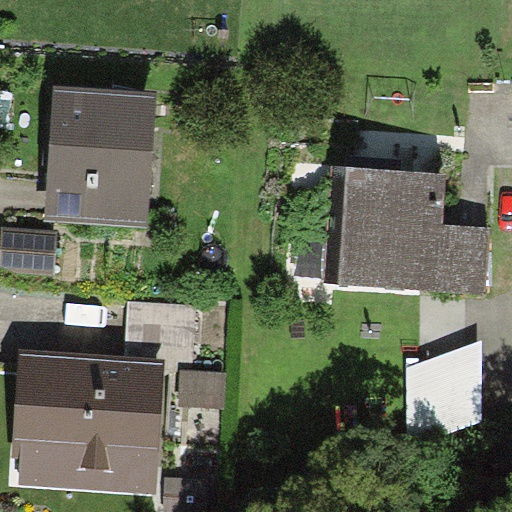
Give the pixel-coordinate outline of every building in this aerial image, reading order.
[(158,101),(56,94),(46,223),(149,230),(158,101)] [(349,174),(345,292),(491,298),(494,227),(448,225),(450,178),(349,174)] [(201,350),(201,304),(134,304),(134,350),(201,350)] [(482,344),(411,373),(411,447),(482,421),(482,344)] [(36,349),(28,478),(155,486),(163,357),(36,349)] [(396,425),(394,366),(293,370),(295,429),(396,425)] [(229,376),(192,378),(194,414),(231,412),(229,376)]
